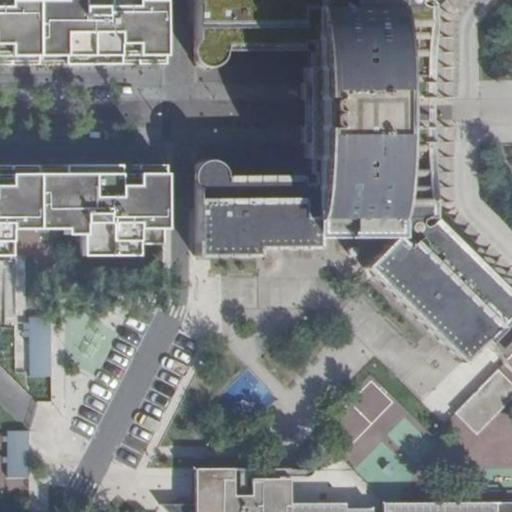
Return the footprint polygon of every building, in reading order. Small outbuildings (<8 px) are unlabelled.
[(0,0),(0,65),(36,65),(73,65),(161,65),(160,0),(60,0),(41,0),(0,0)] [(255,246),(315,246),(315,232),(392,231),(392,236),(363,267),(462,362),(481,343),(482,341),(504,362),(511,370),(511,311),(511,310),(511,307),(429,225),(422,224),(418,223),(418,218),(424,218),(424,141),(421,142),(421,127),(395,127),(396,110),(396,100),(421,99),(421,84),(423,84),(422,8),(412,1),(412,0),(192,0),(193,64),(195,65),(194,67),(202,70),(203,68),(207,69),(208,70),(216,66),(215,64),(219,61),(221,62),(224,51),(223,42),(226,44),(235,45),(238,39),(241,45),(251,46),(253,39),(256,45),(265,46),(267,41),(271,45),(280,45),(282,40),(287,45),(295,45),(297,41),(301,46),(304,49),(307,50),(313,51),(306,55),(307,63),(308,65),(311,67),(303,68),(303,83),(301,83),(301,100),(301,110),(301,127),(301,142),(303,142),(303,159),(307,159),(307,170),(311,171),(306,174),(302,179),(298,183),(297,179),(286,180),(286,181),(284,185),(279,181),(279,179),(271,179),(271,180),(269,186),(266,182),(265,179),(255,180),(252,186),(249,181),(249,179),(240,179),(240,183),(239,186),(235,182),(234,180),(227,179),(225,184),(223,174),(224,174),(221,164),(220,164),(216,162),(217,160),(209,157),(209,159),(204,157),(194,161),(194,255),(255,254),(255,246)] [(0,256),(6,256),(6,231),(15,230),(60,230),(59,235),(79,235),(79,257),(118,257),(162,218),(162,165),(103,165),(0,165),(0,256)] [(134,244),(162,244),(162,218),(118,257),(133,257),(134,244)] [(50,376),(50,317),(28,317),(28,376),(50,376)] [(511,383),(498,369),(453,411),(475,435),(511,399),(511,383)] [(511,511),(511,503),(383,504),(382,511),(372,511),(373,508),(345,509),(345,503),(290,504),(291,484),(290,463),(278,463),(268,463),(268,471),(234,471),(233,469),(207,469),(195,469),(195,504),(160,504),(160,505),(167,511),(511,511)]
